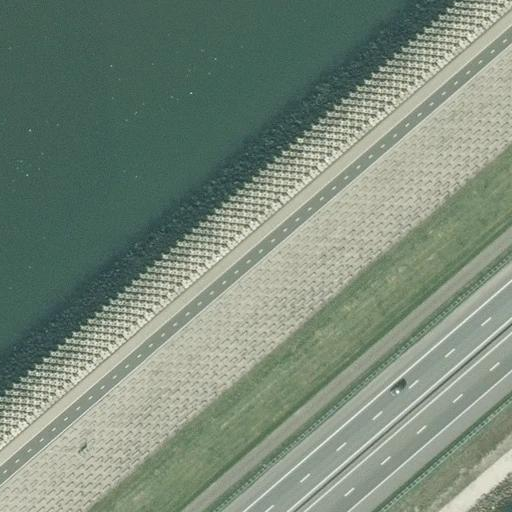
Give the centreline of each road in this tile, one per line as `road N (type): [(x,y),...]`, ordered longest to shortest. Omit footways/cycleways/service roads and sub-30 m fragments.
road 1 (motorway): [(511,302),(268,511)]
road 2 (motorway): [(329,511),(511,354)]
